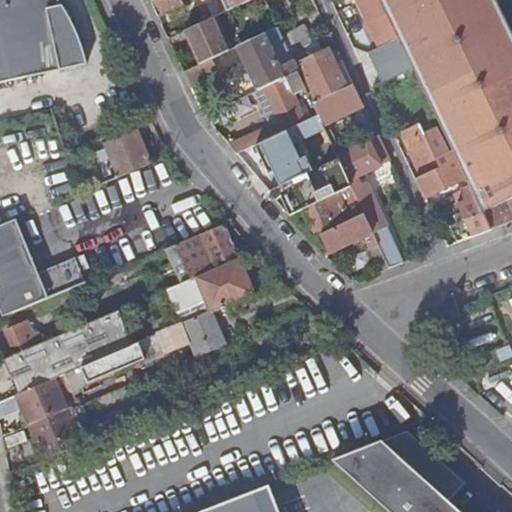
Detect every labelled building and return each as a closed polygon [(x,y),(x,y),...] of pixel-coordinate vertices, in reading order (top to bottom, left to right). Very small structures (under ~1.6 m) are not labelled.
[(0,0),(0,83),(85,64),(78,38),(59,6),(57,6),(55,0),(0,0)] [(154,0),(150,2),(158,18),(183,6),(180,0),(154,0)] [(221,0),(227,11),(248,0),(221,0)] [(357,0),(369,23),(386,15),(379,0),(357,0)] [(511,35),(495,0),(379,0),(386,15),(398,38),(407,56),(413,70),(452,151),(466,178),(470,187),(491,229),(511,220),(511,35)] [(221,36),(212,18),(183,32),(198,64),(228,50),(224,41),(228,39),(226,34),(221,36)] [(281,36),(289,53),(313,42),(305,25),(281,36)] [(257,90),(262,87),(297,70),(292,60),(278,66),(263,33),(229,50),(231,55),(238,52),(257,90)] [(329,35),(319,39),(323,46),(332,41),(329,35)] [(368,52),(376,70),(407,56),(398,38),(368,52)] [(309,97),(311,102),(345,87),(327,48),(298,62),(314,95),(309,97)] [(183,72),(188,83),(216,71),(214,66),(231,58),(228,50),(198,64),(183,72)] [(407,56),(376,70),(382,83),(413,70),(407,56)] [(291,93),(304,87),(297,70),(262,87),(280,125),(301,115),(291,93)] [(317,114),(321,122),(361,103),(352,83),(345,87),(311,102),(314,108),(317,114)] [(311,117),(317,114),(314,108),(308,111),(311,117)] [(325,165),(338,159),(336,154),(321,122),(317,114),(311,117),(304,121),(309,132),(312,137),(325,165)] [(309,132),(304,121),(280,132),(285,142),(309,132)] [(419,123),(401,132),(422,175),(423,176),(440,167),(425,136),(419,123)] [(253,132),(228,144),(236,153),(262,141),(276,134),(272,125),(254,133),(253,132)] [(117,176),(150,163),(137,129),(104,143),(109,156),(112,166),(117,176)] [(424,197),(466,178),(452,151),(448,153),(436,130),(425,136),(440,167),(423,176),(422,175),(415,179),(424,197)] [(350,185),(363,214),(388,267),(403,262),(385,225),(366,182),(358,185),(355,176),(378,164),(378,163),(388,158),(377,135),(336,154),(338,159),(350,185)] [(306,174),(321,167),(325,165),(312,137),(293,146),(306,174)] [(262,141),(236,153),(245,164),(268,153),(262,141)] [(93,148),(90,142),(83,145),(86,151),(93,148)] [(65,154),(69,164),(78,161),(74,149),(65,154)] [(107,167),(112,166),(109,156),(104,157),(107,167)] [(333,194),(350,185),(338,159),(325,165),(321,167),(333,194)] [(290,215),(314,203),(319,201),(306,174),(277,188),(289,214),(290,215)] [(326,232),(363,214),(350,185),(333,194),(319,201),(314,203),(326,232)] [(459,241),(491,229),(470,187),(455,194),(458,202),(457,203),(461,214),(464,220),(458,223),(452,225),(459,241)] [(388,267),(363,214),(326,232),(311,239),(325,255),(363,237),(368,248),(367,249),(376,272),(388,267)] [(455,217),(458,223),(464,220),(461,214),(455,217)] [(16,218),(0,224),(0,287),(37,272),(16,218)] [(175,244),(190,279),(238,259),(223,224),(175,244)] [(175,244),(166,248),(181,283),(190,279),(175,244)] [(74,257),(37,272),(0,287),(0,313),(1,316),(84,282),(74,257)] [(207,302),(210,312),(253,293),(238,259),(190,279),(181,283),(168,289),(179,314),(207,302)] [(458,306),(444,311),(448,321),(462,316),(458,306)] [(196,355),(224,344),(210,312),(183,324),(186,332),(196,355)] [(29,348),(28,349),(36,368),(95,343),(93,338),(116,328),(110,313),(42,343),(29,348)] [(180,334),(186,332),(183,324),(158,335),(164,350),(183,341),(180,334)] [(13,353),(28,348),(24,339),(19,326),(4,332),(13,353)] [(128,336),(132,345),(141,342),(138,332),(128,336)] [(28,348),(29,348),(42,343),(38,333),(24,339),(28,348)] [(165,353),(164,350),(158,335),(141,342),(132,345),(124,349),(101,359),(65,374),(70,385),(80,381),(85,393),(91,390),(88,382),(144,358),(147,366),(154,363),(152,358),(165,353)] [(119,339),(124,349),(132,345),(128,336),(119,339)] [(97,348),(101,359),(124,349),(119,339),(97,348)] [(95,343),(36,368),(43,384),(53,380),(65,374),(101,359),(97,348),(95,343)] [(16,395),(28,424),(72,406),(69,398),(62,401),(53,380),(43,384),(16,395)] [(132,381),(94,397),(98,408),(137,393),(132,381)] [(72,406),(79,403),(76,396),(69,398),(72,406)] [(104,434),(111,431),(110,429),(146,415),(141,402),(105,416),(107,421),(100,424),(104,434)] [(28,424),(43,459),(80,444),(75,432),(82,429),(78,417),(84,414),(79,403),(72,406),(28,424)] [(334,460),(390,511),(443,511),(450,503),(449,501),(464,484),(432,454),(451,436),(434,421),(334,460)] [(282,511),(274,485),(204,511),(282,511)] [(459,511),(450,503),(443,511),(459,511)]
